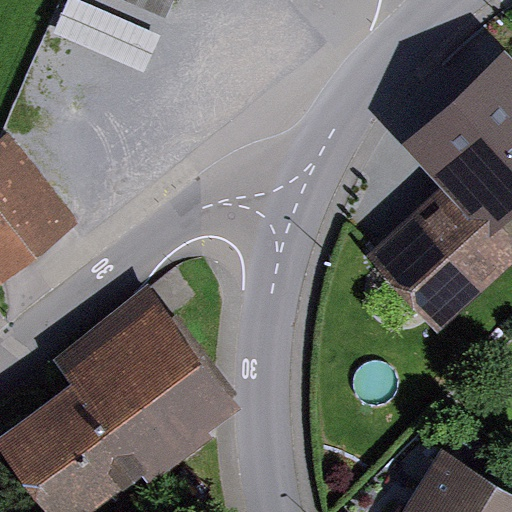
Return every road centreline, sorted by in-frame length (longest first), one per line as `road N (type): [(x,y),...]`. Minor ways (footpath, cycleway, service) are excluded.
road 1 (residential): [(0,376),(368,84)]
road 2 (residential): [(368,84),(307,195),(284,284),(269,380),(286,511)]
road 3 (residential): [(368,84),(459,1)]
